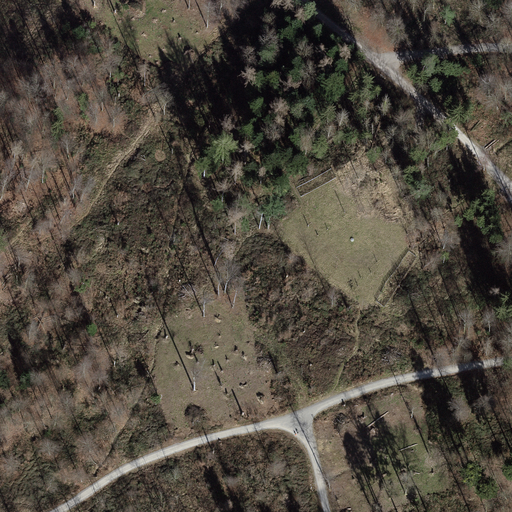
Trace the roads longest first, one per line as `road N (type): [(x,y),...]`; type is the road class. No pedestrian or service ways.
road 1 (track): [(301,0),(379,60),(511,187)]
road 2 (track): [(56,511),(134,464),(304,412)]
road 3 (track): [(304,412),(366,388),(511,359)]
road 4 (track): [(511,49),(379,60)]
